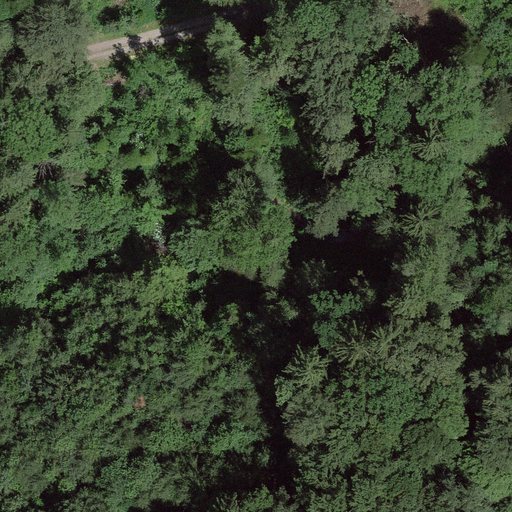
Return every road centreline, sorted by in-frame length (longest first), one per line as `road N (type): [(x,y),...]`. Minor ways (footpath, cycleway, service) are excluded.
road 1 (track): [(172,511),(430,461),(511,454)]
road 2 (track): [(0,77),(63,69),(269,0)]
